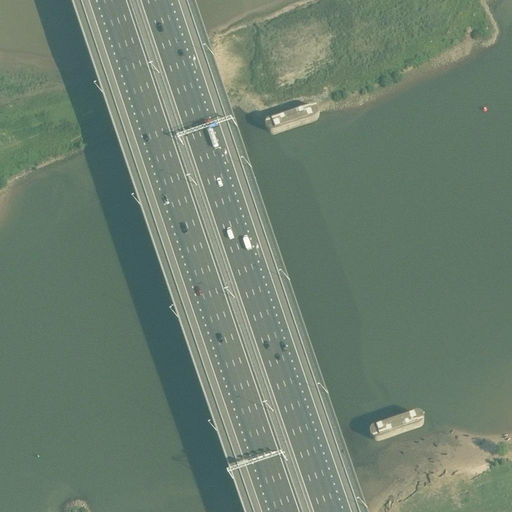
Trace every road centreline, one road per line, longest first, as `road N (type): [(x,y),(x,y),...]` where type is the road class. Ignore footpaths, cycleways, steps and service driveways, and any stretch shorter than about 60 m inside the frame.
road 1 (unclassified): [(79,0),(253,511)]
road 2 (motorway): [(111,0),(285,511)]
road 3 (motorway): [(330,511),(157,0)]
